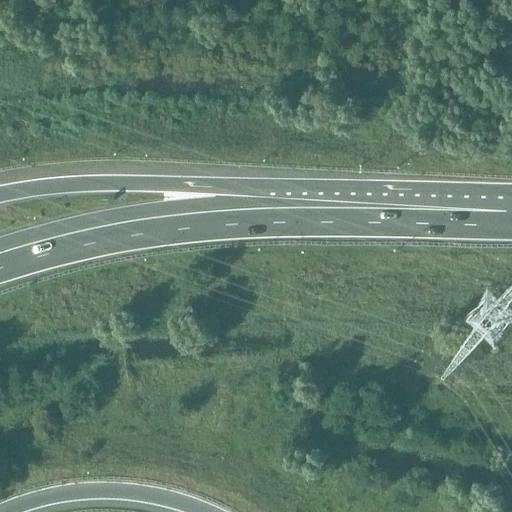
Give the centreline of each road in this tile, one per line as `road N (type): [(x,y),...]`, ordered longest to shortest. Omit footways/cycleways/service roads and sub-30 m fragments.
road 1 (motorway): [(503,225),(184,228),(0,268)]
road 2 (motorway): [(503,225),(244,187),(101,184),(0,195)]
road 3 (motorway): [(1,511),(91,490),(146,493),(205,511)]
